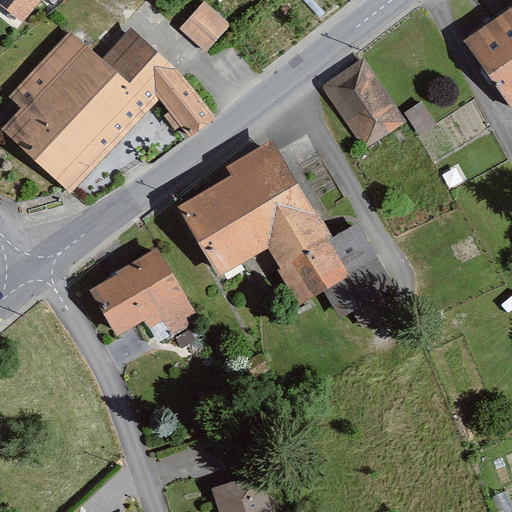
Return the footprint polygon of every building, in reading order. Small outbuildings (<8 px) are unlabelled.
[(0,0),(0,3),(23,21),(39,0),(0,0)] [(205,0),(180,28),(208,53),(233,26),(205,0)] [(511,7),(466,39),(511,106),(511,7)] [(22,108),(2,127),(71,191),(161,100),(191,135),(216,115),(178,69),(131,28),(102,59),(73,31),(10,95),(22,108)] [(367,59),(325,88),(367,150),(409,122),(367,59)] [(231,175),(178,206),(220,274),(270,245),(304,302),(345,277),(362,304),(394,285),(358,226),(334,240),(272,140),(227,167),(231,175)] [(160,246),(91,287),(119,336),(144,321),(148,327),(165,317),(175,334),(202,318),(160,246)] [(274,511),(261,475),(216,491),(223,511),(274,511)]
